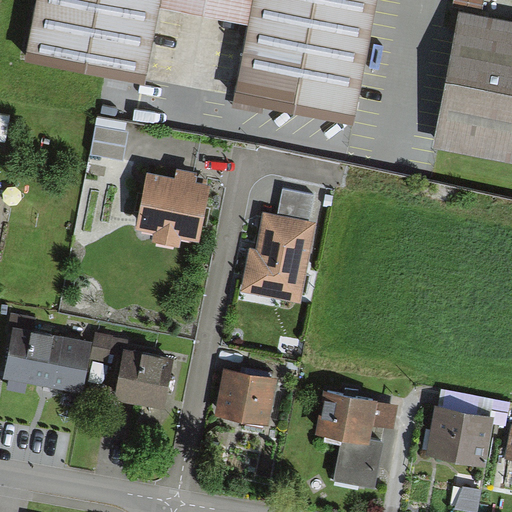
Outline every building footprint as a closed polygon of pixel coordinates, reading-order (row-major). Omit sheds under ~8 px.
[(38,0),(28,56),(144,78),(157,7),(158,0),(38,0)] [(158,0),(157,7),(249,24),(253,0),(158,0)] [(234,99),(354,122),(376,0),(253,0),(249,24),(234,99)] [(482,12),(483,0),(453,0),(452,6),(482,12)] [(437,149),(511,162),(511,22),(462,13),(437,149)] [(127,132),(97,126),(91,154),(122,159),(127,132)] [(0,175),(24,176),(25,143),(0,141),(0,175)] [(180,238),(199,242),(211,184),(199,181),(200,174),(176,169),(174,178),(147,173),(135,230),(153,234),(151,242),(178,248),(180,238)] [(242,292),(300,303),(317,223),(308,221),(313,197),(283,191),(278,217),(263,214),(256,249),(251,248),(242,292)] [(2,373),(75,387),(81,358),(101,361),(106,337),(12,320),(2,373)] [(110,393),(157,403),(168,351),(108,338),(104,361),(115,363),(110,393)] [(216,416),(268,426),(276,378),(224,369),(216,416)] [(443,389),(439,407),(495,418),(494,424),(506,426),(511,403),(443,389)] [(327,391),(318,435),(343,441),(335,480),(374,488),(384,441),(371,438),(374,427),(393,431),(398,406),(327,391)] [(435,406),(425,456),(486,468),(494,424),(495,418),(439,407),(435,406)] [(455,511),(462,511),(476,511),(481,490),(463,486),(455,511)]
